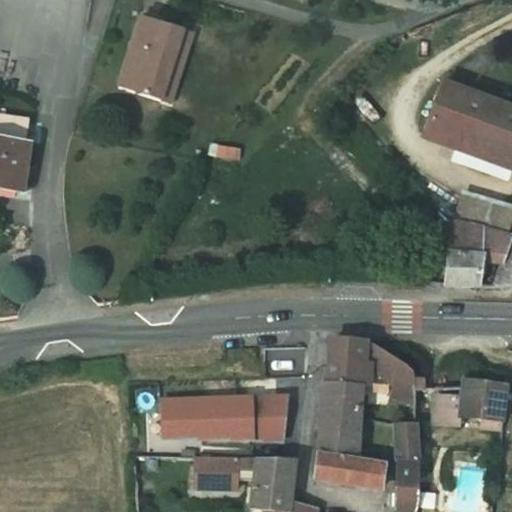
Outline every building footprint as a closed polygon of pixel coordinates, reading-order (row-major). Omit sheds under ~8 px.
[(119,89),(161,102),(184,31),(141,18),(119,89)] [(193,34),(184,31),(161,102),(171,105),(193,34)] [(511,163),(511,111),(443,85),(427,132),(511,163)] [(0,187),(21,191),(27,146),(26,146),(29,120),(0,115),(0,187)] [(510,237),(511,237),(511,216),(460,199),(453,223),(483,230),(510,237)] [(479,287),(483,257),(483,230),(453,223),(445,287),(479,287)] [(511,237),(510,237),(483,230),(483,257),(503,264),(511,240),(511,237)] [(511,240),(503,264),(494,288),(511,287),(511,240)] [(362,388),(364,362),(366,344),(335,341),(332,340),(329,364),(327,384),(362,388)] [(374,346),(366,344),(364,362),(369,364),(374,346)] [(369,364),(368,366),(394,386),(413,373),(402,364),(396,360),(390,356),(380,349),(376,347),(374,346),(369,364)] [(416,403),(415,384),(413,373),(394,386),(390,399),(416,403)] [(463,388),(462,399),(456,399),(436,397),(433,425),(460,427),(461,418),(483,420),(482,429),(499,431),(500,421),(503,422),(507,386),(464,380),(463,388)] [(357,462),(360,411),(362,388),(327,384),(325,396),(323,418),(315,479),(340,483),(381,490),(384,467),(357,462)] [(282,418),(282,398),(157,395),(157,438),(281,440),(282,418)] [(416,511),(420,502),(419,477),(419,465),(418,447),(417,435),(416,424),(395,425),(396,444),(396,470),(395,493),(394,507),(395,510),(396,511),(397,511),(416,511)] [(195,490),(237,491),(237,459),(195,458),(195,490)] [(301,511),(302,505),(291,502),(294,480),(296,461),(256,460),(250,510),(265,511),(264,511),(301,511)]
